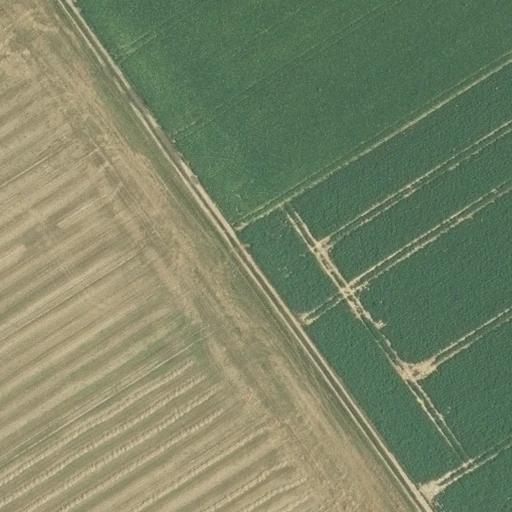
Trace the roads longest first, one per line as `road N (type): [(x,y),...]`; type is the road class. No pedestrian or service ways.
road 1 (track): [(59,0),(265,292)]
road 2 (track): [(419,511),(265,292)]
